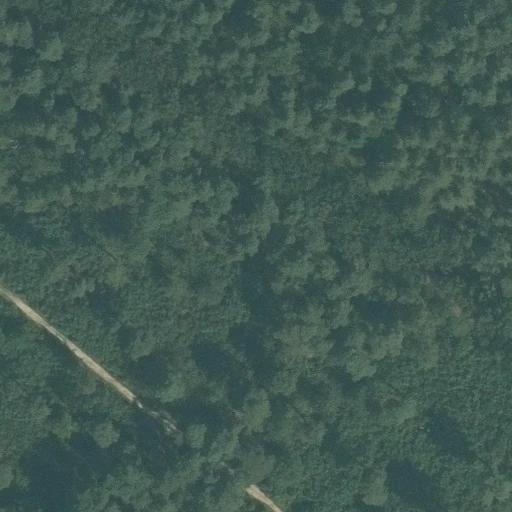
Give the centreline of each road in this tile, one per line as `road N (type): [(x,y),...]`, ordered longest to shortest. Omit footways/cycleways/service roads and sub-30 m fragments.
road 1 (unclassified): [(511,326),(54,0)]
road 2 (unknown): [(298,511),(0,282)]
